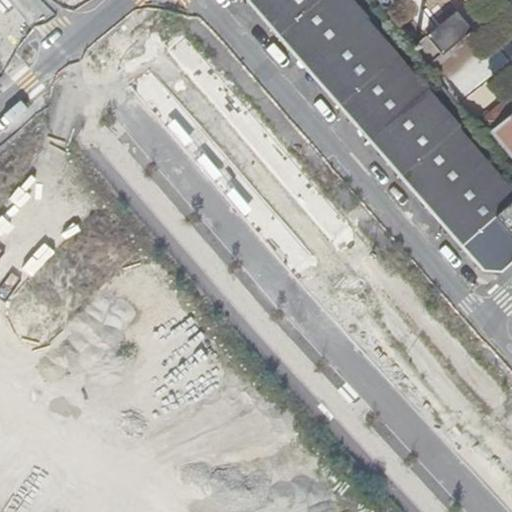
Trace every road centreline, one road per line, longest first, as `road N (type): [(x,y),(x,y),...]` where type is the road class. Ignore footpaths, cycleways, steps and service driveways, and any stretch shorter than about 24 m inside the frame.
road 1 (tertiary): [(67,54),(486,511)]
road 2 (residential): [(201,0),(485,320)]
